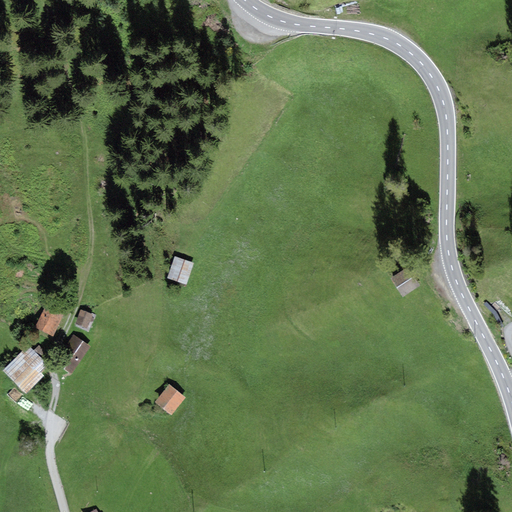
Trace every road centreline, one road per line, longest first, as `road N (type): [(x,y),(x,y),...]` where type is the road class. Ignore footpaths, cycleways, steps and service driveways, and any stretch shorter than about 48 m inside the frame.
road 1 (secondary): [(244,0),(282,21),(392,41),(428,72),(445,115),(452,270),(511,398)]
road 2 (track): [(65,511),(49,429),(55,354),(90,247),(80,58)]
